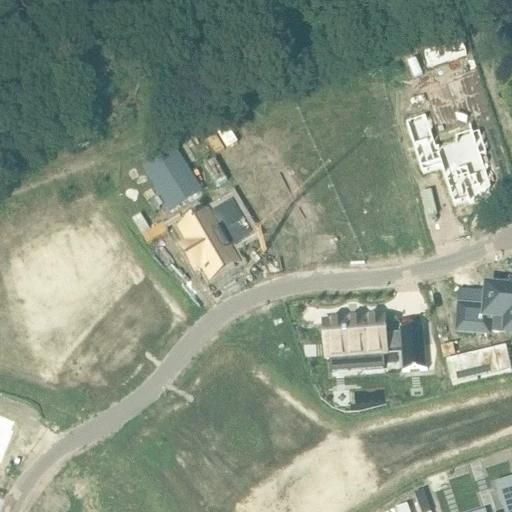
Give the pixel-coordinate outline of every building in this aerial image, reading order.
[(500,30),(484,30),(485,43),(500,43),(500,30)] [(425,72),(460,63),(454,42),(419,52),(425,72)] [(426,119),(407,125),(429,194),(446,189),(453,211),(496,197),(472,124),(434,143),(426,119)] [(284,132),(248,147),(289,244),(326,228),(313,199),(324,194),(301,141),(290,146),(284,132)] [(175,151),(145,168),(170,211),(200,194),(175,151)] [(372,177),(352,186),(374,237),(407,223),(398,202),(400,201),(399,196),(409,192),(392,153),(366,164),(372,177)] [(209,210),(176,230),(184,244),(177,248),(193,276),(201,271),(209,287),(240,269),(228,248),(251,234),(232,202),(211,214),(209,210)] [(460,308),(458,332),(485,334),(486,319),(507,321),(505,336),(508,336),(508,335),(511,335),(511,285),(511,286),(511,293),(487,291),(485,310),(460,308)] [(384,319),(324,323),(326,359),(330,359),(365,356),(366,370),(384,368),(383,355),(402,354),(404,371),(402,371),(402,373),(427,371),(427,369),(426,370),(423,329),(424,329),(424,328),(392,330),(392,334),(394,334),(394,335),(385,335),(384,319)] [(0,463),(1,464),(13,432),(11,431),(14,422),(0,416),(0,463)] [(511,511),(511,478),(500,482),(500,483),(496,484),(498,489),(497,489),(504,511),(511,511)]
